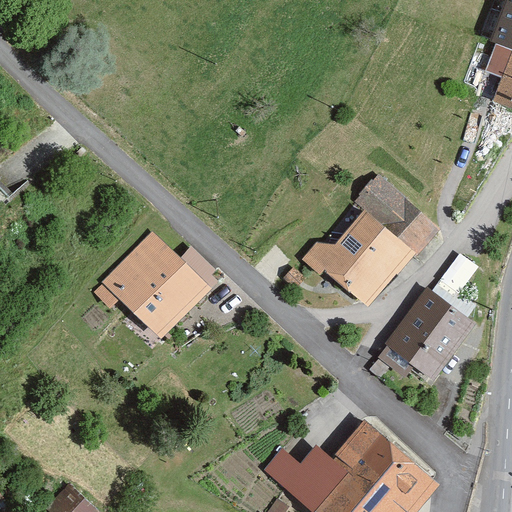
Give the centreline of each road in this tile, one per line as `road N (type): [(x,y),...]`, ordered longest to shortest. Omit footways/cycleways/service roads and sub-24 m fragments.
road 1 (residential): [(447,511),(461,472),(449,457),(0,48)]
road 2 (secondary): [(502,511),(511,382)]
